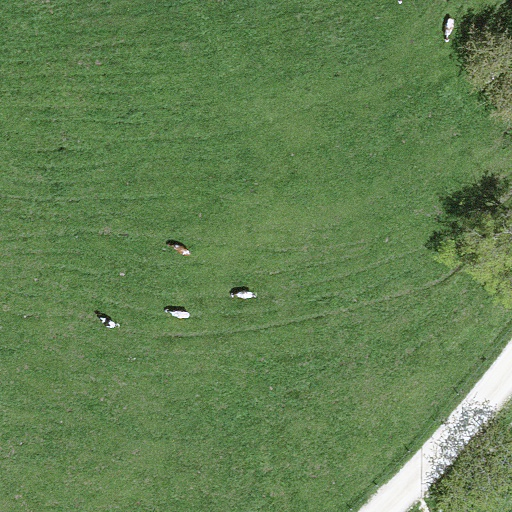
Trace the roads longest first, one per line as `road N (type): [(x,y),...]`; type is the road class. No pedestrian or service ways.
road 1 (motorway): [(458,511),(173,0)]
road 2 (track): [(385,511),(511,366)]
